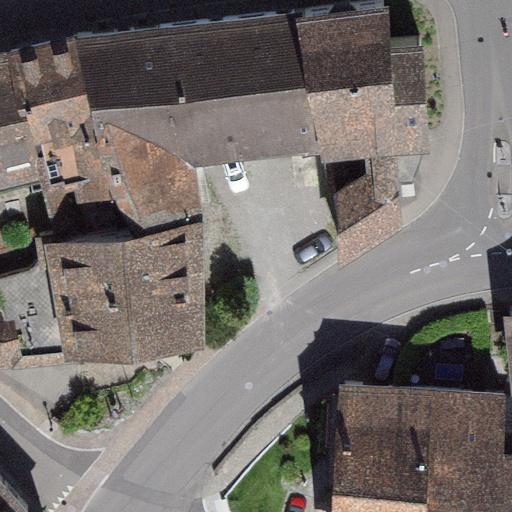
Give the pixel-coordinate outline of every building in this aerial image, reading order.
[(388,0),(361,0),(306,8),(327,123),(368,123),(373,166),(338,188),(340,246),(404,208),(398,145),(415,145),(415,128),(429,129),(423,36),(387,38),(388,0)] [(306,8),(80,33),(121,178),(144,223),(200,213),(189,146),(296,131),(300,148),(330,144),(327,123),(306,8)] [(121,178),(80,33),(14,49),(42,169),(67,163),(75,191),(121,178)] [(0,181),(42,169),(14,49),(0,52),(0,181)] [(144,223),(58,236),(56,229),(43,231),(44,252),(34,266),(0,273),(0,287),(4,304),(0,304),(0,357),(79,353),(80,343),(206,329),(200,213),(144,223)] [(507,389),(349,379),(343,511),(511,511),(511,428),(502,428),(507,389)] [(0,511),(39,511),(0,469),(0,511)]
